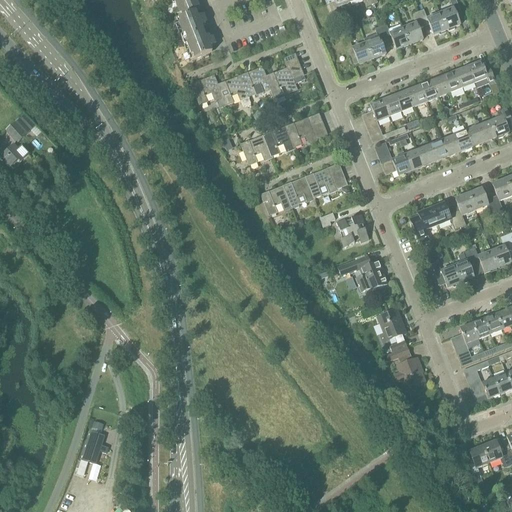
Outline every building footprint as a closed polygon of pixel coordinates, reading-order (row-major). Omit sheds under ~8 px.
[(176,3),(178,9),(196,1),(195,0),(171,0),(174,4),(176,3)] [(333,0),(334,3),(329,6),(335,20),(340,18),(337,9),(350,4),(348,0),(333,0)] [(348,0),(350,4),(359,0),(362,0),(366,8),(368,7),(372,6),(369,0),(348,0)] [(369,0),(372,6),(373,8),(373,10),(376,9),(374,5),(378,3),(376,0),(369,0)] [(453,10),(440,15),(447,32),(448,32),(449,33),(455,30),(454,29),(460,27),(455,16),(461,13),(455,0),(451,0),(450,1),(453,10)] [(180,14),(175,15),(177,21),(194,14),(200,12),(196,1),(178,9),(180,14)] [(424,11),(418,13),(424,28),(430,26),(434,37),(439,35),(440,36),(446,34),(446,33),(447,32),(440,15),(427,21),(424,11)] [(416,25),(403,30),(409,47),(411,46),(411,45),(417,43),(417,44),(423,42),(418,31),(424,28),(418,13),(412,16),(416,25)] [(194,14),(177,21),(185,39),(182,40),(183,42),(204,33),(202,28),(205,27),(204,24),(207,23),(204,16),(196,19),(194,14)] [(387,26),(381,28),(386,43),(392,41),(397,52),(402,50),(402,49),(408,46),(408,48),(409,47),(403,30),(390,35),(387,26)] [(377,35),(364,41),(366,45),(372,62),(374,61),(373,60),(380,58),(380,59),(385,56),(381,45),(386,43),(381,28),(375,31),(377,35)] [(204,33),(183,42),(183,43),(185,42),(193,61),(210,55),(208,51),(216,48),(213,39),(210,40),(209,37),(206,39),(204,33)] [(349,41),(344,43),(349,58),(355,56),(359,67),(365,65),(364,64),(371,61),(371,62),(372,62),(366,45),(353,50),(349,41)] [(284,60),(286,65),(298,61),(296,55),(284,60)] [(286,65),(288,70),(300,65),(298,61),(286,65)] [(481,64),(468,69),(474,85),(487,80),(489,86),(495,84),(489,67),(487,68),(486,67),(483,68),(481,64)] [(288,70),(290,75),(302,70),(300,65),(288,70)] [(248,74),(239,77),(239,79),(240,78),(248,99),(256,96),(256,97),(264,94),(263,93),(270,91),(265,78),(266,78),(263,69),(248,75),(248,74)] [(468,69),(456,73),(462,89),(474,85),(468,69)] [(266,78),(265,78),(270,91),(273,99),(274,99),(275,102),(285,98),(282,90),(280,91),(279,90),(286,87),(289,94),(297,91),(295,86),(293,81),(292,81),(290,75),(288,70),(274,75),(266,78)] [(304,77),(302,70),(290,75),(292,81),(293,81),(301,78),(304,77)] [(456,73),(444,78),(450,94),(462,89),(456,73)] [(199,82),(191,86),(199,107),(208,104),(205,97),(212,94),(215,102),(217,101),(221,100),(222,99),(217,86),(214,78),(200,83),(199,82)] [(217,86),(222,99),(221,100),(217,101),(220,109),(224,107),(225,108),(234,105),(231,97),(238,95),(241,103),(243,108),(251,105),(248,99),(240,78),(239,79),(226,84),(225,83),(217,86)] [(444,78),(431,83),(438,99),(450,94),(444,78)] [(431,83),(420,88),(426,104),(438,99),(431,83)] [(420,88),(407,93),(413,109),(426,104),(420,88)] [(402,92),(394,95),(395,97),(395,98),(401,113),(413,109),(407,93),(403,94),(402,92)] [(395,98),(383,103),(389,118),(401,113),(395,98)] [(378,101),(370,104),(373,112),(375,118),(377,123),(389,118),(383,103),(379,104),(378,101)] [(491,123),(490,124),(496,140),(498,139),(498,140),(503,138),(503,137),(509,134),(508,133),(511,131),(511,125),(506,111),(499,113),(501,117),(496,119),(496,120),(491,122),(491,123)] [(375,118),(373,112),(362,117),(364,122),(375,118)] [(307,119),(308,120),(310,126),(322,121),(319,115),(307,119)] [(32,131),(20,118),(5,131),(14,140),(18,144),(32,131)] [(378,124),(377,123),(375,118),(364,122),(366,128),(378,124)] [(294,125),(285,128),(285,129),(293,149),(294,149),(302,146),(299,139),(306,136),(309,145),(317,142),(316,140),(313,133),(310,126),(308,120),(294,126),(294,125)] [(322,121),(310,126),(313,133),(325,129),(322,121)] [(380,130),(378,124),(366,128),(368,134),(380,130)] [(490,124),(478,128),(484,144),(496,140),(490,124)] [(478,128),(465,133),(471,149),(484,144),(478,128)] [(271,134),(263,137),(263,138),(271,158),(272,158),(279,155),(277,148),(283,145),(287,153),(294,150),(294,149),(293,149),(285,129),(271,134)] [(325,129),(313,133),(316,140),(327,136),(325,129)] [(382,135),(380,130),(368,134),(371,140),(382,135)] [(465,133),(453,138),(459,154),(471,149),(465,133)] [(384,140),(382,135),(371,140),(373,145),(384,140)] [(249,143),(240,146),(249,168),(257,164),(254,157),(261,154),(264,162),(272,159),(272,158),(271,158),(263,138),(249,143)] [(453,138),(441,143),(447,159),(459,154),(453,138)] [(441,143),(429,148),(435,164),(447,159),(441,143)] [(374,149),(376,153),(387,149),(386,144),(374,149)] [(14,147),(2,158),(11,168),(12,167),(14,170),(29,156),(22,147),(21,148),(22,149),(19,152),(14,147)] [(429,148),(417,152),(423,168),(435,164),(429,148)] [(376,153),(378,159),(390,155),(387,149),(376,153)] [(417,152),(404,157),(411,173),(423,168),(417,152)] [(399,159),(393,162),(394,166),(396,173),(398,178),(411,173),(404,157),(403,153),(398,155),(399,159)] [(378,159),(381,165),(392,160),(390,155),(378,159)] [(381,165),(383,170),(394,166),(393,162),(392,160),(381,165)] [(328,170),(330,176),(342,172),(339,165),(327,170),(327,171),(328,170)] [(383,170),(385,177),(396,173),(394,166),(383,170)] [(314,175),(305,179),(305,180),(305,179),(313,200),(314,200),(329,194),(329,195),(337,192),(336,191),(333,184),(330,176),(328,170),(327,171),(314,176),(314,175)] [(330,176),(333,184),(344,179),(342,172),(330,176)] [(291,184),(282,188),(283,188),(291,209),(292,209),(293,208),(294,210),(299,208),(298,206),(306,203),(306,204),(307,204),(315,201),(314,200),(313,200),(305,179),(305,180),(291,185),(291,184)] [(348,187),(344,179),(333,184),(336,191),(348,187)] [(497,197),(491,199),(497,214),(503,212),(499,203),(511,198),(505,181),(504,181),(504,182),(498,185),(498,184),(492,186),(497,197)] [(269,193),(260,197),(268,216),(268,218),(274,216),(277,215),(275,207),(281,205),(284,213),(292,210),(292,209),(291,209),(283,188),(269,194),(269,193)] [(469,195),(468,196),(475,212),(488,207),(491,216),(497,214),(491,199),(485,201),(481,190),(476,193),(476,194),(470,196),(469,195)] [(459,212),(454,214),(455,216),(460,229),(465,227),(462,217),(464,216),(475,212),(468,196),(467,196),(467,197),(461,200),(460,199),(455,201),(459,212)] [(432,210),(431,210),(433,216),(437,227),(450,222),(454,231),(460,229),(455,216),(454,214),(448,216),(444,205),(438,207),(438,206),(432,208),(432,210)] [(411,220),(410,221),(411,222),(411,224),(420,245),(428,242),(424,232),(437,227),(433,216),(431,210),(429,211),(429,210),(423,212),(423,213),(418,215),(418,217),(411,220)] [(335,222),(333,215),(320,220),(324,229),(330,226),(330,224),(335,222)] [(345,221),(336,224),(342,240),(340,241),(344,249),(360,243),(360,245),(369,242),(363,226),(364,225),(361,217),(345,223),(345,221)] [(504,248),(491,253),(498,270),(499,270),(499,269),(505,266),(505,267),(511,265),(508,259),(511,257),(511,252),(506,237),(500,239),(504,248)] [(474,249),(469,251),(475,266),(480,264),(485,275),(490,273),(490,272),(496,270),(496,271),(498,270),(491,253),(478,258),(474,249)] [(461,265),(454,268),(460,285),(462,284),(462,285),(468,283),(468,282),(473,280),(469,269),(475,266),(469,251),(463,253),(464,255),(458,257),(461,265)] [(367,257),(337,269),(341,279),(357,273),(360,272),(362,278),(356,280),(358,287),(359,289),(359,288),(361,294),(367,291),(368,293),(387,286),(378,263),(370,266),(367,257)] [(437,264),(431,266),(440,287),(445,285),(447,290),(453,288),(453,289),(459,286),(459,285),(460,285),(454,268),(441,273),(437,264)] [(511,321),(508,311),(496,316),(502,332),(511,327),(511,321)] [(382,317),(376,319),(379,325),(380,324),(384,335),(380,337),(382,343),(394,339),(397,345),(389,348),(392,355),(407,349),(402,336),(406,335),(397,312),(382,318),(382,317)] [(496,316),(483,320),(490,337),(502,332),(496,316)] [(483,320),(472,325),(478,341),(490,337),(483,320)] [(472,325),(459,330),(462,336),(464,341),(466,346),(466,347),(468,351),(480,346),(478,341),(472,325)] [(462,336),(450,340),(452,346),(464,341),(462,336)] [(464,341),(452,346),(454,351),(466,347),(466,346),(464,341)] [(509,350),(507,345),(495,349),(497,355),(509,350)] [(466,347),(454,351),(457,357),(469,352),(468,351),(466,347)] [(392,355),(387,357),(389,363),(398,359),(401,366),(397,368),(400,375),(394,376),(397,384),(402,382),(406,390),(425,383),(416,360),(412,362),(407,349),(392,355)] [(485,359),(497,355),(495,349),(483,354),(485,359)] [(469,352),(457,357),(459,363),(471,358),(469,352)] [(511,356),(511,353),(499,358),(501,363),(511,358),(511,356)] [(471,358),(459,363),(461,368),(473,363),(471,358)] [(489,368),(501,363),(499,358),(487,363),(489,368)] [(487,363),(475,367),(477,372),(489,368),(487,363)] [(463,372),(465,378),(477,374),(477,372),(475,367),(463,372)] [(477,374),(465,378),(467,384),(479,379),(477,374)] [(506,376),(494,380),(500,396),(511,391),(506,376)] [(467,384),(470,390),(482,385),(479,379),(467,384)] [(494,380),(482,385),(484,390),(486,396),(488,401),(500,396),(494,380)] [(484,390),(482,385),(470,390),(472,395),(484,390)] [(486,396),(484,390),(472,395),(474,401),(486,396)] [(103,426),(94,423),(92,429),(101,432),(103,426)] [(96,466),(100,452),(107,454),(108,449),(102,447),(105,438),(90,433),(81,462),(96,466)] [(495,443),(483,448),(489,465),(501,460),(505,470),(511,467),(511,466),(505,452),(500,454),(495,443)] [(473,465),(468,467),(474,482),(480,480),(476,470),(489,465),(483,448),(469,453),(473,465)]
